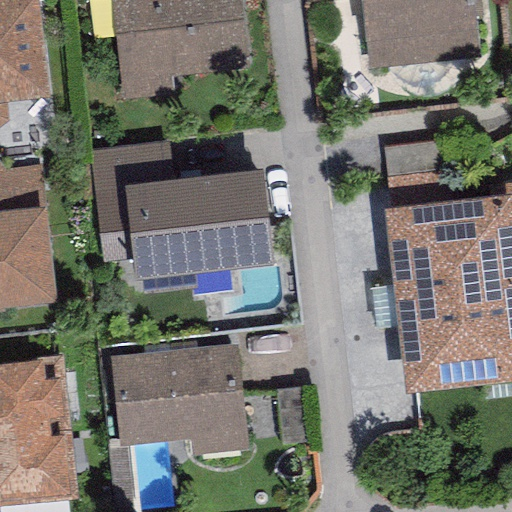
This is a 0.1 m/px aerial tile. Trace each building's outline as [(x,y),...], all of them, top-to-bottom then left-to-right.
[(49,77),(39,0),(0,0),(0,199),(45,194),(40,161),(2,163),(0,160),(0,121),(8,116),(4,83),(49,77)] [(111,0),(121,98),(176,93),(173,69),(249,62),(242,0),(111,0)] [(363,0),(371,62),(478,50),(472,0),(363,0)] [(121,143),(91,146),(102,249),(133,245),(135,264),(274,248),(263,152),(124,168),(121,143)] [(511,174),(511,175),(511,177),(511,180),(384,194),(404,379),(511,366),(511,174)] [(0,199),(0,291),(55,286),(45,194),(0,199)] [(235,333),(106,346),(116,438),(193,430),(195,446),(247,441),(235,333)] [(0,494),(74,488),(63,366),(45,368),(43,348),(0,351),(0,494)]
